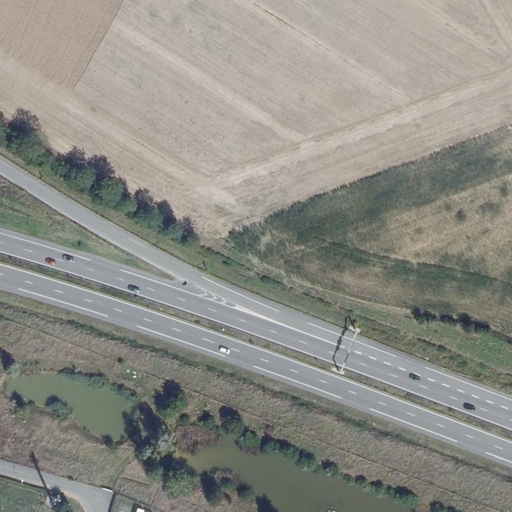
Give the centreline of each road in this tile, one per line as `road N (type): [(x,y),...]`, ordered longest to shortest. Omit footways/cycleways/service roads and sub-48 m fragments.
road 1 (trunk): [(0,275),(238,350),(511,452)]
road 2 (trunk): [(345,358),(306,329),(99,229),(0,165)]
road 3 (trunk): [(345,358),(0,243)]
road 4 (trunk): [(511,418),(345,358)]
